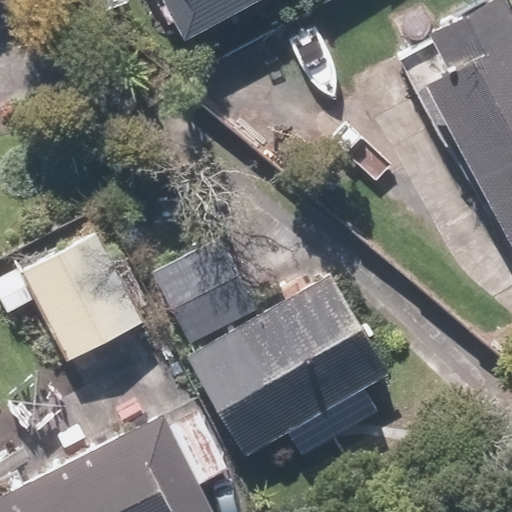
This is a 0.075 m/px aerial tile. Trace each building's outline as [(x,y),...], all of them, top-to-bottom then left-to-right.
[(170,0),(187,32),(247,0),(170,0)] [(434,75),(511,217),(511,0),(486,0),(439,26),(458,62),(434,75)] [(256,303),(196,204),(147,233),(168,267),(156,275),(197,342),(189,347),(249,447),(388,363),(326,261),(256,303)] [(143,317),(100,227),(0,273),(0,285),(11,309),(46,292),(74,350),(143,317)] [(0,343),(16,335),(0,306),(0,343)] [(0,485),(0,511),(223,511),(170,403),(0,485)]
